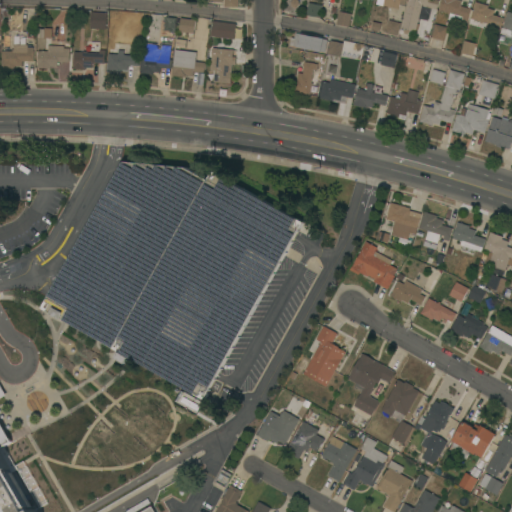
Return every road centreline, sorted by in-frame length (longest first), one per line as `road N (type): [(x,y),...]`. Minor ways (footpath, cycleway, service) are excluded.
road 1 (residential): [(349,304),(511,399)]
road 2 (primary): [(210,125),(378,153)]
road 3 (residential): [(261,0),(263,130)]
